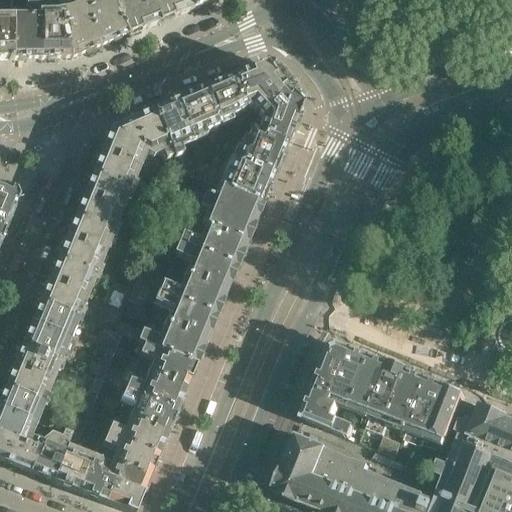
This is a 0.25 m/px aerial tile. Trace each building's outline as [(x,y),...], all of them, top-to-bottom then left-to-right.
[(71,61),(62,14),(53,16),(47,16),(47,0),(36,1),(36,16),(39,16),(38,62),(69,61),(70,61),(71,61)] [(100,49),(83,6),(85,5),(82,0),(69,0),(73,10),(67,13),(62,14),(71,61),(100,49)] [(126,38),(109,0),(107,0),(100,3),(98,0),(82,0),(85,5),(83,6),(100,49),(101,49),(126,38)] [(159,25),(148,0),(109,0),(126,38),(126,39),(159,25)] [(192,12),(186,0),(148,0),(159,25),(192,12)] [(219,0),(186,0),(192,12),(219,0)] [(38,62),(39,16),(36,16),(36,1),(27,1),(25,3),(25,12),(22,14),(22,19),(12,19),(12,20),(11,62),(12,62),(38,62)] [(0,61),(11,62),(12,20),(12,19),(12,10),(0,10),(0,61)] [(284,90),(264,66),(235,79),(248,111),(252,109),(257,113),(284,90)] [(248,111),(235,79),(205,91),(219,123),(248,111)] [(288,141),(302,108),(284,90),(257,113),(263,119),(259,129),(288,141)] [(219,123),(205,91),(176,103),(191,139),(217,129),(219,123)] [(191,139),(176,103),(153,113),(174,161),(185,156),(180,144),(191,139)] [(174,161),(153,113),(130,123),(142,152),(152,156),(161,152),(166,164),(174,161)] [(142,152),(130,123),(110,131),(101,153),(136,167),(142,152)] [(288,141),(259,129),(255,127),(250,130),(238,159),(275,174),(288,141)] [(130,181),(136,167),(101,153),(92,175),(135,192),(138,184),(130,181)] [(261,208),(275,174),(238,159),(234,158),(220,191),(261,208)] [(188,178),(192,169),(183,165),(180,174),(188,178)] [(177,181),(180,174),(177,168),(167,172),(169,174),(177,181)] [(196,181),(200,172),(192,169),(188,178),(196,181)] [(177,181),(169,174),(167,180),(176,184),(177,181)] [(132,199),(135,192),(92,175),(84,196),(118,210),(124,196),(132,199)] [(0,224),(6,227),(18,199),(15,193),(0,187),(0,224)] [(246,244),(261,208),(220,191),(217,189),(212,202),(194,195),(189,207),(206,214),(201,228),(209,231),(210,229),(246,244)] [(113,224),(118,210),(84,196),(75,218),(117,235),(120,227),(113,224)] [(237,267),(246,244),(210,229),(209,231),(204,244),(178,234),(179,232),(170,228),(174,217),(164,212),(155,234),(164,238),(175,242),(237,267)] [(114,242),(117,235),(75,218),(66,239),(101,253),(107,239),(114,242)] [(160,248),(164,238),(155,234),(151,244),(160,248)] [(95,268),(101,253),(66,239),(57,261),(99,278),(102,271),(95,268)] [(237,267),(175,242),(171,252),(188,259),(198,259),(191,276),(227,291),(237,267)] [(96,285),(99,278),(57,261),(48,282),(83,297),(89,282),(96,285)] [(146,285),(149,277),(139,273),(136,281),(146,285)] [(217,314),(227,291),(191,276),(184,293),(177,286),(160,279),(156,289),(217,314)] [(143,292),(146,285),(136,281),(133,288),(143,292)] [(77,311),(83,297),(48,282),(40,304),(82,321),(85,314),(77,311)] [(217,314),(156,289),(152,299),(169,306),(179,305),(172,322),(208,337),(217,314)] [(79,328),(82,321),(40,304),(31,325),(66,340),(71,325),(79,328)] [(127,331),(130,324),(119,320),(116,327),(124,330),(127,331)] [(198,361),(208,337),(172,322),(165,340),(158,333),(141,326),(137,335),(146,339),(198,361)] [(60,354),(66,340),(31,325),(22,347),(64,364),(67,357),(60,354)] [(114,353),(124,330),(116,327),(107,350),(114,353)] [(189,384),(198,361),(146,339),(142,350),(154,355),(155,352),(159,354),(152,369),(189,384)] [(61,372),(64,364),(22,347),(13,368),(48,383),(54,369),(61,372)] [(333,403),(353,354),(339,349),(338,348),(332,351),(332,352),(325,367),(314,395),(333,403)] [(105,377),(114,353),(107,350),(97,374),(105,377)] [(352,410),(371,362),(353,354),(333,403),(352,410)] [(370,417),(390,369),(371,362),(352,410),(370,417)] [(42,397),(48,383),(13,368),(4,390),(47,407),(50,400),(42,397)] [(179,407),(189,384),(152,369),(146,385),(142,383),(144,380),(132,375),(127,386),(179,407)] [(389,425),(408,376),(390,369),(370,417),(389,425)] [(95,400),(105,377),(97,374),(88,397),(95,400)] [(408,432),(427,384),(408,376),(389,425),(408,432)] [(426,439),(445,391),(427,384),(408,432),(426,439)] [(170,431),(179,407),(127,386),(123,397),(135,402),(136,399),(140,400),(133,416),(170,431)] [(36,412),(47,407),(4,390),(0,400),(0,413),(30,426),(36,412)] [(457,417),(462,403),(464,398),(445,391),(426,439),(445,447),(457,417)] [(331,422),(336,411),(331,409),(333,403),(314,395),(303,423),(350,441),(354,431),(331,422)] [(86,423),(95,400),(88,397),(78,420),(86,423)] [(511,511),(511,423),(508,422),(508,421),(480,410),(462,403),(457,417),(462,419),(456,435),(460,437),(449,467),(439,463),(434,475),(444,479),(435,501),(429,499),(425,497),(419,511),(511,511)] [(27,434),(30,426),(0,413),(0,438),(37,454),(42,440),(27,434)] [(160,454),(170,431),(133,416),(127,431),(123,430),(124,427),(113,422),(108,433),(160,454)] [(80,437),(86,423),(78,420),(73,434),(80,437)] [(52,484),(66,449),(73,434),(63,430),(60,439),(45,434),(42,440),(37,454),(28,475),(52,484)] [(150,477),(160,454),(108,433),(104,443),(116,448),(117,445),(121,447),(114,462),(150,477)] [(0,463),(28,475),(37,454),(0,438),(0,463)] [(419,511),(425,497),(368,474),(370,470),(330,453),(331,452),(297,438),(285,468),(284,467),(283,471),(274,493),(272,497),(276,498),(298,507),(302,509),(303,508),(313,511),(419,511)] [(392,458),(395,449),(386,446),(383,454),(392,458)] [(77,494),(91,459),(66,449),(52,484),(77,494)] [(103,505),(113,479),(108,477),(111,470),(103,467),(104,464),(91,459),(77,494),(103,505)] [(121,511),(136,511),(150,477),(114,462),(111,470),(108,477),(113,479),(103,505),(121,511)]
